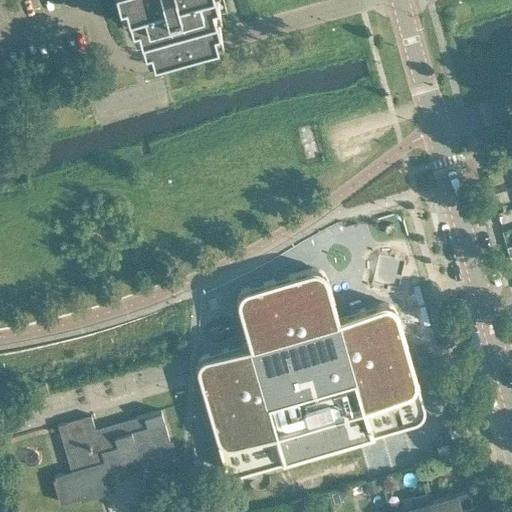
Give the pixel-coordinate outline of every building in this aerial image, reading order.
[(226,7),(223,0),(126,0),(136,32),(161,25),(161,26),(213,11),(226,7)] [(199,369),(199,371),(199,373),(226,467),(227,469),(229,470),(231,471),(233,473),(235,474),(236,474),(238,475),(240,475),(416,424),(419,423),(420,422),(422,421),(423,419),(423,417),(424,414),(424,412),(425,410),(398,316),(395,312),(392,310),(388,309),(383,308),(339,321),(328,282),(327,280),(326,279),(324,278),(321,276),(318,275),(316,274),(313,274),(248,293),(246,294),(244,296),(243,298),(241,300),(240,302),(240,305),(240,308),(251,346),(207,359),(204,361),(202,363),(201,365),(200,367),(199,369)] [(49,392),(47,387),(46,381),(28,386),(32,397),(49,392)] [(95,428),(94,422),(91,414),(58,424),(71,469),(54,474),(62,501),(112,487),(109,477),(142,467),(139,457),(172,448),(161,409),(95,428)] [(475,511),(469,490),(429,501),(432,511),(475,511)] [(432,511),(429,501),(426,491),(413,495),(416,505),(403,508),(403,507),(402,507),(403,511),(432,511)]
